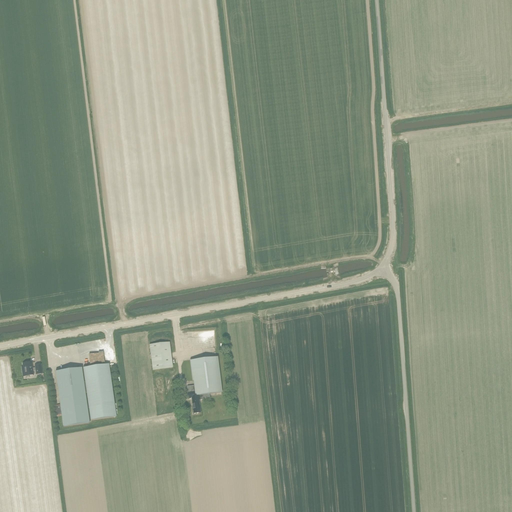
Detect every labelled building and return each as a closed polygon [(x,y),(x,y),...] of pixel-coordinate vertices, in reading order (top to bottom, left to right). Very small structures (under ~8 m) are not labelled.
[(169,342),(149,345),(153,370),(173,367),(169,342)] [(199,398),(199,400),(210,399),(209,394),(221,393),(217,357),(191,361),(194,386),(187,386),(189,399),(191,399),(199,398)] [(35,368),(32,369),(32,362),(23,364),(23,367),(22,367),(23,377),(34,375),(33,371),(35,371),(36,375),(42,374),(41,364),(35,365),(35,368)] [(82,368),(56,372),(61,407),(56,408),(57,417),(62,417),(63,426),(89,422),(85,394),(87,393),(91,421),(116,417),(108,364),(84,368),(86,382),(84,382),(82,368)] [(200,413),(199,400),(199,398),(191,399),(193,414),(200,413)]
